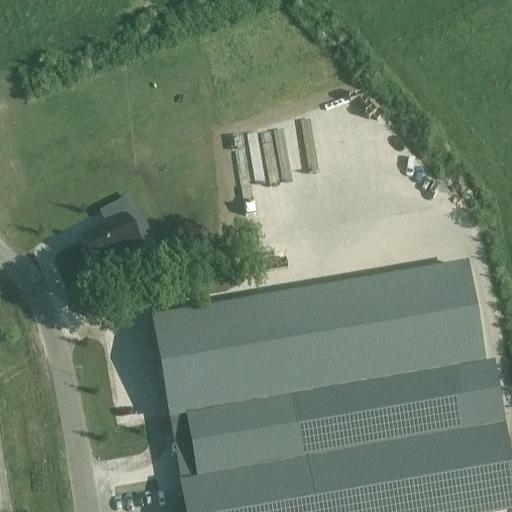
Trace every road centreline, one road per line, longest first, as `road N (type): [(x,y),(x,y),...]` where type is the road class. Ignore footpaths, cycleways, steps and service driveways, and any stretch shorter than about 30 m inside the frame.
road 1 (unknown): [(36,288),(107,281),(381,211),(424,266),(450,327)]
road 2 (unclassified): [(87,511),(66,386),(36,288),(0,255)]
